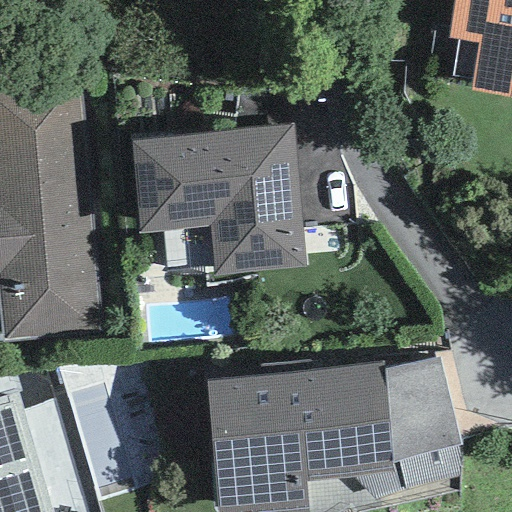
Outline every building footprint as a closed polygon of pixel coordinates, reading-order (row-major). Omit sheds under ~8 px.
[(511,0),(453,0),(448,38),(478,42),(471,92),(511,97),(511,0)] [(0,85),(0,323),(1,341),(105,331),(95,213),(90,213),(78,78),(0,85)] [(307,266),(292,125),(131,143),(139,233),(208,226),(213,276),(307,266)] [(459,447),(437,357),(384,371),(383,362),(205,382),(217,511),(305,511),(305,482),(391,471),(391,463),(459,447)] [(49,511),(14,393),(0,397),(0,511),(49,511)]
